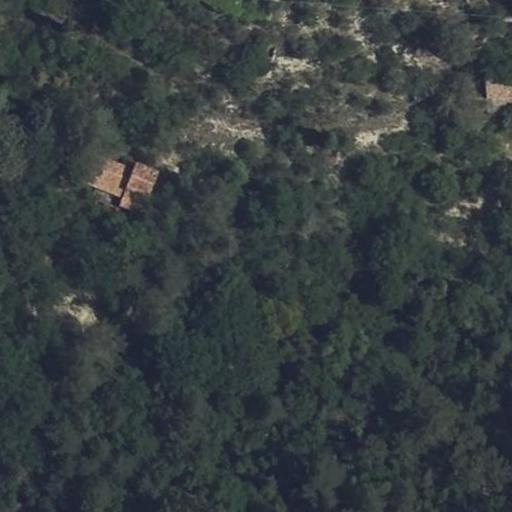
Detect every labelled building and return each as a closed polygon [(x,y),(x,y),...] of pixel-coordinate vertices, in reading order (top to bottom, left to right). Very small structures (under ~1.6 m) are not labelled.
[(511,72),(495,74),(496,98),(511,96),(511,72)] [(423,85),(424,102),(452,88),(446,76),(423,85)] [(24,93),(15,113),(41,125),(51,106),(24,93)] [(142,144),(150,141),(145,129),(138,132),(142,144)] [(133,192),(131,200),(151,207),(171,169),(149,160),(146,164),(94,142),(86,163),(106,172),(104,181),(133,192)] [(98,194),(127,205),(131,200),(133,192),(104,181),(106,172),(86,163),(83,171),(103,180),(98,194)]
